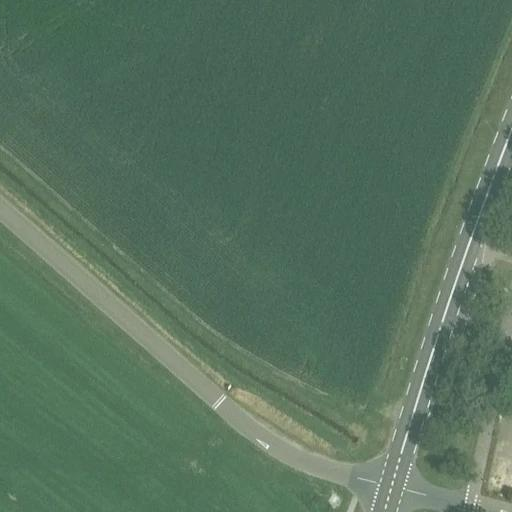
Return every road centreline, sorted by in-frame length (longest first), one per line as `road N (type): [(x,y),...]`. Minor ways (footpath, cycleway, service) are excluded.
road 1 (unclassified): [(389,489),(311,466),(244,427),(0,210)]
road 2 (secondary): [(389,489),(511,129)]
